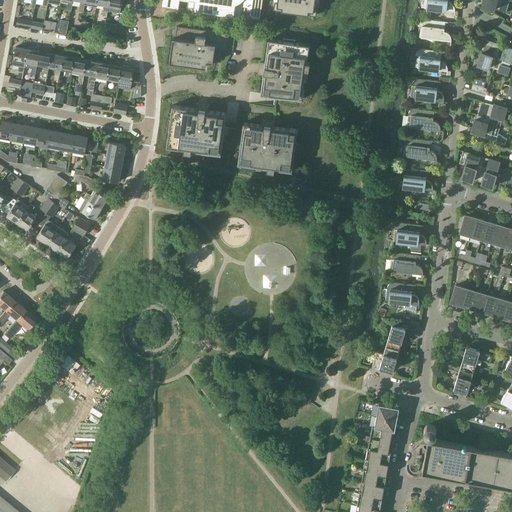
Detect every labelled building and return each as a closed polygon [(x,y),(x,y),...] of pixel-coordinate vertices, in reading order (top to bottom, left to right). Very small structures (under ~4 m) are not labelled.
[(109,0),(97,0),(97,3),(104,5),(102,16),(107,17),(109,6),(109,0)] [(109,0),(109,6),(116,7),(115,12),(120,13),(122,0),(109,0)] [(187,0),(186,10),(260,20),(260,19),(257,19),(259,0),(187,0)] [(274,1),(273,9),(316,15),(317,7),(314,7),(315,0),(277,0),(277,2),(274,1)] [(455,11),(455,10),(455,9),(455,8),(455,7),(454,6),(454,5),(453,4),(452,3),(451,2),(450,2),(449,1),(448,1),(447,0),(425,0),(425,7),(426,8),(436,12),(437,9),(455,11)] [(507,12),(510,0),(483,0),(482,6),(494,10),(495,9),(507,12)] [(16,24),(27,27),(29,21),(18,18),(16,24)] [(43,28),(50,30),(52,21),(45,20),(44,24),(43,28)] [(61,20),(59,31),(67,33),(68,28),(68,26),(69,21),(61,20)] [(452,41),(452,40),(452,38),(452,37),(451,36),(451,35),(450,34),(449,33),(448,32),(447,32),(446,31),(444,31),(445,22),(427,20),(426,20),(425,20),(424,20),(423,21),(422,21),(421,22),(421,23),(420,24),(420,25),(420,26),(419,27),(422,27),(421,37),(423,38),(432,41),(434,39),(452,41)] [(116,25),(106,23),(105,31),(115,33),(116,25)] [(177,26),(177,28),(175,38),(173,38),(170,57),(179,58),(178,64),(197,66),(198,60),(213,63),(215,49),(220,50),(220,52),(221,52),(221,50),(227,51),(229,33),(177,26)] [(304,87),(305,80),(300,79),(301,73),(308,74),(310,62),(307,62),(308,56),(301,55),(302,43),(295,42),(295,40),(282,39),(282,41),(268,39),(265,63),(259,62),(259,63),(262,63),(260,74),(258,74),(258,75),(263,75),(261,93),(295,98),(297,86),(304,87)] [(489,67),(494,68),(501,44),(487,40),(483,52),(482,52),(478,65),(489,68),(489,67)] [(511,60),(511,46),(506,45),(501,44),(494,68),(508,73),(511,60)] [(24,72),(26,62),(25,62),(28,49),(16,46),(12,64),(19,65),(18,71),(24,72)] [(40,51),(28,49),(25,62),(26,62),(32,63),(31,68),(32,68),(30,79),(33,80),(36,69),(37,64),(40,51)] [(443,61),(442,61),(441,61),(442,52),(423,49),(422,49),(421,49),(420,50),(419,50),(418,51),(418,52),(417,52),(417,53),(416,54),(416,55),(416,57),(419,57),(418,67),(419,67),(429,71),(430,68),(448,71),(448,69),(448,68),(448,67),(448,66),(447,65),(447,64),(446,64),(445,63),(445,62),(444,62),(443,61)] [(52,53),(40,51),(37,64),(45,65),(42,77),(47,77),(49,66),(52,53)] [(59,80),(61,69),(63,56),(52,53),(49,66),(56,68),(54,79),(59,80)] [(61,69),(72,71),(75,58),(63,56),(61,69)] [(87,60),(75,58),(72,71),(80,72),(77,91),(79,92),(78,96),(80,96),(85,73),(87,60)] [(87,60),(85,73),(92,75),(89,90),(93,91),(96,78),(98,62),(87,60)] [(110,65),(98,62),(96,78),(107,80),(110,65)] [(107,80),(119,83),(122,67),(110,65),(107,80)] [(122,67),(119,83),(118,87),(130,90),(134,69),(129,68),(130,67),(122,65),(122,67)] [(7,90),(19,93),(20,89),(21,89),(22,80),(10,77),(7,90)] [(444,100),(444,99),(444,98),(444,96),(444,95),(443,94),(442,93),(442,92),(441,92),(440,91),(438,91),(437,90),(438,81),(420,79),(419,79),(418,79),(416,79),(416,80),(415,81),(414,81),(413,82),(413,83),(412,84),(412,85),(412,86),(415,87),(414,97),(415,97),(425,101),(426,98),(444,100)] [(32,88),(45,91),(46,85),(34,82),(32,88)] [(471,90),(486,94),(488,89),(473,84),(471,90)] [(506,100),(511,86),(505,84),(500,99),(506,100)] [(31,97),(31,94),(32,91),(21,89),(20,89),(19,93),(19,95),(31,97)] [(63,102),(64,94),(57,93),(55,101),(63,102)] [(75,106),(76,99),(77,97),(68,96),(67,104),(75,106)] [(126,115),(127,109),(128,104),(116,102),(116,98),(114,98),(113,103),(115,104),(113,112),(126,115)] [(503,118),(504,118),(507,107),(510,108),(511,102),(500,99),(498,106),(494,103),(494,105),(481,101),(477,115),(502,122),(503,118)] [(100,101),(92,100),(90,107),(98,109),(100,101)] [(203,147),(202,152),(209,153),(210,146),(222,147),(227,113),(209,110),(209,105),(208,107),(197,106),(198,103),(197,103),(196,109),(172,105),(170,120),(168,119),(166,132),(168,133),(167,140),(173,140),(172,148),(184,149),(184,152),(191,153),(192,146),(203,147)] [(441,130),(441,129),(441,128),(441,127),(440,126),(440,125),(439,124),(438,123),(438,122),(437,121),(436,121),(435,120),(433,120),(434,111),(416,109),(415,109),(414,109),(413,109),(412,110),(411,110),(410,111),(410,112),(409,113),(409,114),(409,115),(408,116),(411,116),(410,126),(412,127),(421,131),(423,128),(441,130)] [(506,139),(498,134),(502,122),(477,115),(476,120),(475,119),(472,130),(485,134),(483,139),(504,145),(506,139)] [(275,169),(281,170),(287,170),(288,163),(293,164),(294,157),(296,157),(298,144),(296,144),(298,129),(274,126),(275,121),(274,121),(274,123),(263,122),(263,119),(262,119),(261,125),(243,122),(239,157),(250,158),(249,165),(257,166),(257,162),(268,163),(267,170),(274,171),(275,169)] [(0,131),(0,136),(11,139),(15,123),(2,121),(0,131)] [(27,126),(15,123),(11,139),(24,141),(27,126)] [(36,144),(39,128),(27,126),(24,141),(36,144)] [(51,130),(39,128),(36,144),(43,145),(42,150),(47,151),(48,146),(51,130)] [(48,146),(60,148),(63,133),(51,130),(48,146)] [(75,135),(63,133),(60,148),(72,151),(75,135)] [(75,135),(72,151),(85,153),(88,137),(75,135)] [(432,151),(431,150),(430,150),(431,141),(412,139),(411,139),(410,139),(409,139),(408,140),(407,140),(407,141),(406,142),(405,143),(405,144),(405,146),(408,146),(407,156),(408,156),(408,157),(418,160),(419,158),(437,160),(437,159),(437,158),(437,156),(437,155),(436,154),(436,153),(435,153),(434,152),(433,151),(432,151)] [(110,142),(108,154),(123,157),(125,145),(110,142)] [(0,152),(0,155),(8,161),(9,156),(1,151),(0,152)] [(464,151),(460,162),(466,164),(464,171),(463,175),(462,177),(464,178),(473,180),(473,179),(478,181),(484,158),(471,154),(471,153),(464,151)] [(108,154),(105,166),(120,169),(123,157),(108,154)] [(484,158),(478,181),(482,182),(482,183),(490,186),(492,186),(493,184),(494,180),(495,178),(500,180),(499,182),(506,185),(507,183),(510,176),(511,170),(506,167),(505,169),(497,167),(499,161),(498,162),(484,158)] [(89,172),(91,164),(86,163),(84,170),(75,169),(75,171),(74,174),(84,175),(84,172),(89,172)] [(118,182),(120,169),(105,166),(103,179),(118,182)] [(428,180),(427,180),(426,180),(427,170),(409,168),(408,168),(406,169),(405,169),(404,170),(403,171),(402,172),(402,173),(401,174),(401,175),(401,176),(404,176),(403,186),(404,186),(414,190),(415,187),(433,190),(433,189),(433,187),(433,186),(433,185),(432,184),(432,183),(431,182),(430,182),(429,181),(428,180)] [(87,176),(84,175),(74,174),(73,176),(91,187),(95,181),(87,176)] [(57,175),(53,180),(64,187),(67,182),(57,175)] [(11,187),(17,191),(24,181),(19,177),(11,187)] [(53,180),(50,185),(60,192),(64,187),(53,180)] [(30,185),(24,181),(17,191),(22,195),(30,185)] [(0,205),(8,194),(3,189),(4,188),(0,184),(0,205)] [(58,196),(60,192),(50,185),(46,190),(57,197),(58,196)] [(84,198),(85,198),(102,208),(108,197),(95,189),(91,195),(87,193),(84,198)] [(43,195),(48,198),(53,202),(54,201),(57,197),(46,190),(43,195)] [(68,203),(58,196),(57,197),(54,201),(60,205),(65,209),(68,203)] [(53,202),(48,198),(41,208),(46,212),(53,202)] [(95,219),(102,208),(85,198),(79,209),(95,219)] [(16,223),(17,222),(26,210),(28,205),(23,201),(22,202),(18,199),(15,202),(15,203),(7,215),(11,218),(10,220),(16,223)] [(52,216),(60,205),(54,201),(53,202),(46,212),(52,216)] [(36,217),(30,213),(35,206),(30,203),(28,205),(26,210),(17,222),(28,230),(36,217)] [(470,236),(476,218),(465,215),(460,233),(470,236)] [(79,217),(75,223),(87,230),(90,224),(79,217)] [(470,236),(481,239),(486,221),(476,218),(470,236)] [(37,236),(47,243),(55,231),(58,226),(48,219),(37,236)] [(497,224),(486,221),(481,239),(491,242),(497,224)] [(83,236),(87,230),(75,223),(72,229),(69,234),(68,236),(70,237),(75,230),(83,236)] [(407,245),(408,245),(411,246),(411,251),(420,253),(421,243),(427,244),(427,243),(427,242),(427,241),(426,240),(426,239),(425,238),(425,237),(424,236),(423,235),(422,235),(421,234),(419,234),(420,225),(402,223),(401,223),(400,223),(399,223),(398,224),(397,225),(396,225),(396,226),(395,227),(395,228),(395,229),(394,230),(397,230),(396,240),(398,241),(407,245)] [(491,242),(502,245),(507,227),(497,224),(491,242)] [(66,238),(68,236),(69,234),(58,226),(55,231),(47,243),(57,250),(65,238),(66,238)] [(511,248),(511,228),(507,227),(502,245),(511,248)] [(76,245),(66,238),(65,238),(57,250),(67,257),(76,245)] [(394,270),(394,271),(404,275),(405,272),(411,272),(409,278),(421,283),(422,274),(423,274),(423,273),(423,272),(423,270),(423,269),(422,268),(422,267),(421,267),(420,266),(419,265),(418,265),(417,264),(416,264),(417,255),(398,253),(397,253),(396,253),(395,253),(394,254),(393,254),(393,255),(392,256),(391,257),(391,258),(391,259),(391,260),(394,260),(393,270),(394,270)] [(387,288),(387,289),(387,290),(390,290),(389,300),(390,300),(400,304),(401,301),(407,302),(404,307),(416,312),(417,303),(419,304),(419,302),(419,301),(419,300),(419,299),(419,298),(418,298),(418,297),(417,296),(416,295),(415,295),(414,294),(413,294),(412,294),(413,285),(394,282),(393,282),(392,283),(391,283),(390,283),(390,284),(389,285),(388,285),(388,286),(388,287),(387,288)] [(466,288),(455,285),(450,302),(461,305),(466,288)] [(477,291),(466,288),(461,305),(471,308),(477,291)] [(0,305),(6,310),(14,300),(3,291),(0,294),(0,305)] [(487,295),(477,291),(471,308),(482,311),(487,295)] [(487,295),(482,311),(492,315),(497,298),(487,295)] [(508,301),(497,298),(492,315),(502,318),(508,301)] [(0,323),(1,324),(10,314),(16,319),(22,312),(25,310),(14,300),(6,310),(0,316),(0,323)] [(511,302),(508,301),(502,318),(511,320),(511,302)] [(31,315),(25,310),(22,312),(16,319),(4,334),(10,339),(23,325),(27,329),(36,319),(31,315)] [(395,320),(408,324),(409,319),(397,315),(395,320)] [(412,330),(392,324),(386,345),(399,349),(404,335),(410,337),(412,330)] [(21,355),(10,347),(0,338),(0,345),(7,351),(17,360),(21,355)] [(379,371),(380,367),(391,370),(393,371),(399,349),(386,345),(384,354),(377,352),(372,369),(379,371)] [(462,360),(460,367),(473,371),(480,350),(466,346),(462,360)] [(8,364),(12,360),(0,349),(0,357),(3,360),(8,364)] [(460,367),(458,376),(454,389),(467,393),(473,371),(460,367)] [(511,382),(508,389),(501,401),(511,407),(511,382)] [(377,415),(397,418),(399,407),(379,403),(377,415)] [(395,431),(397,418),(377,415),(375,425),(374,426),(392,429),(392,430),(395,431)] [(511,453),(467,445),(467,444),(466,442),(463,441),(462,442),(461,443),(461,444),(433,439),(434,436),(436,434),(437,431),(436,428),(435,426),(434,425),(431,424),(428,424),(426,425),(425,427),(423,430),(424,433),(425,435),(418,441),(423,442),(427,443),(422,470),(511,487),(511,453)] [(391,436),(392,430),(392,429),(374,426),(375,425),(372,425),(370,437),(393,441),(393,437),(391,436)] [(392,445),(393,441),(370,437),(368,448),(388,452),(388,451),(390,445),(392,445)] [(391,452),(388,451),(388,452),(368,448),(365,460),(368,460),(368,459),(389,463),(391,452)] [(0,476),(5,481),(15,470),(0,457),(0,476)] [(368,460),(366,470),(366,471),(386,475),(389,463),(368,459),(368,460)] [(366,471),(366,470),(364,470),(361,482),(364,483),(364,482),(384,486),(386,475),(366,471)] [(382,497),(384,486),(364,482),(364,483),(362,493),(382,497)] [(380,508),(382,497),(362,493),(359,493),(357,504),(380,508)] [(0,511),(19,511),(0,496),(0,511)]
